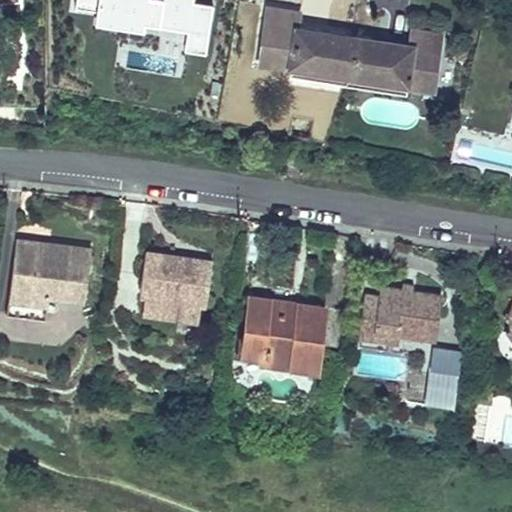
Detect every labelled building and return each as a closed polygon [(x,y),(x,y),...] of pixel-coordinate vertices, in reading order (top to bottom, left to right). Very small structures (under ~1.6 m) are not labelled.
[(73,0),(72,11),(191,30),(195,0),(73,0)] [(346,74),(350,37),(296,27),(298,11),(267,7),(259,61),(289,66),(346,74)] [(350,37),(346,74),(410,86),(431,89),(440,34),(412,30),(410,46),(350,37)] [(344,83),(346,74),(289,66),(259,61),(257,78),(287,82),(288,75),(344,83)] [(346,74),(344,83),(408,93),(410,86),(346,74)] [(8,299),(47,304),(48,295),(84,300),(91,249),(50,244),(49,249),(37,247),(37,242),(16,239),(8,299)] [(143,304),(199,312),(200,302),(206,303),(212,262),(193,258),(192,265),(181,263),(182,257),(145,251),(141,274),(147,275),(144,294),(143,304)] [(193,258),(182,257),(181,263),(192,265),(193,258)] [(139,292),(144,294),(147,275),(141,274),(139,292)] [(403,284),(403,288),(402,294),(410,295),(411,290),(412,285),(403,284)] [(402,294),(403,288),(379,285),(378,296),(364,294),(356,345),(375,348),(377,331),(406,335),(434,339),(441,294),(411,290),(410,295),(402,294)] [(299,310),(323,313),(324,306),(298,303),(297,313),(267,309),(268,299),(249,297),(241,357),(315,367),(319,339),(295,336),(299,310)] [(45,319),(47,304),(8,299),(6,313),(45,319)] [(198,320),(199,312),(143,304),(142,311),(198,320)] [(319,339),(323,313),(299,310),(295,336),(319,339)] [(403,352),(406,335),(377,331),(375,348),(403,352)] [(432,346),(423,403),(452,408),(461,350),(432,346)] [(493,393),(477,390),(475,402),(491,404),(493,393)]
